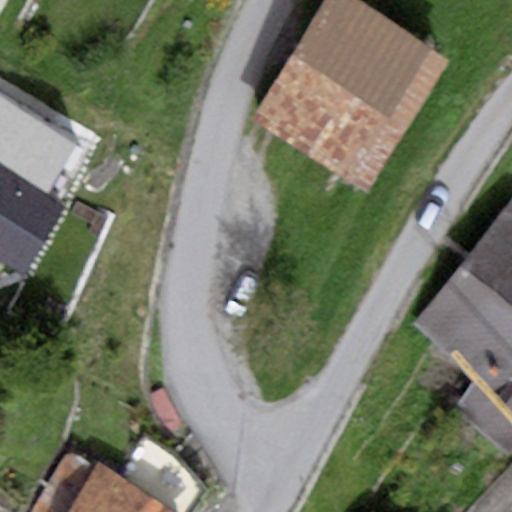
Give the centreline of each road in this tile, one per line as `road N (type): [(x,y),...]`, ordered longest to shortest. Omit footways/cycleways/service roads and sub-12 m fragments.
road 1 (residential): [(283,473),(238,449),(205,392),(187,261),(225,87),(268,0)]
road 2 (unclassified): [(511,103),(283,473)]
